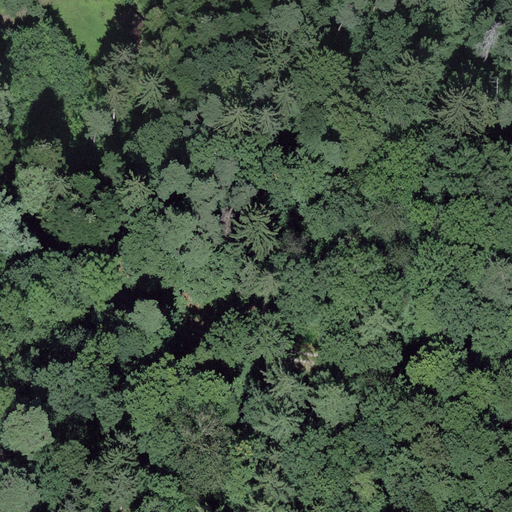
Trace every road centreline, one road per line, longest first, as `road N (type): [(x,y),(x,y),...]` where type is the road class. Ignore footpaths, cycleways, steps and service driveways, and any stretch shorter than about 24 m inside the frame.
road 1 (track): [(0,219),(41,253),(209,340),(511,394)]
road 2 (track): [(85,276),(150,160),(92,44),(25,0)]
